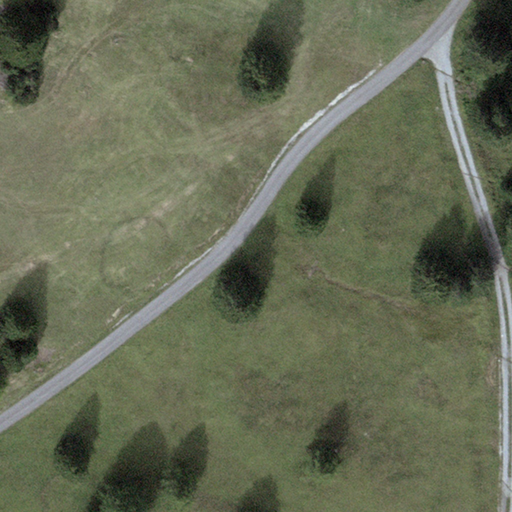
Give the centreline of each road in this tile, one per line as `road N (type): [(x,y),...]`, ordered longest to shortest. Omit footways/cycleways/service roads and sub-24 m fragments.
road 1 (track): [(459,0),(435,37),(307,138),(210,264),(0,424)]
road 2 (track): [(435,37),(506,317),(505,511)]
